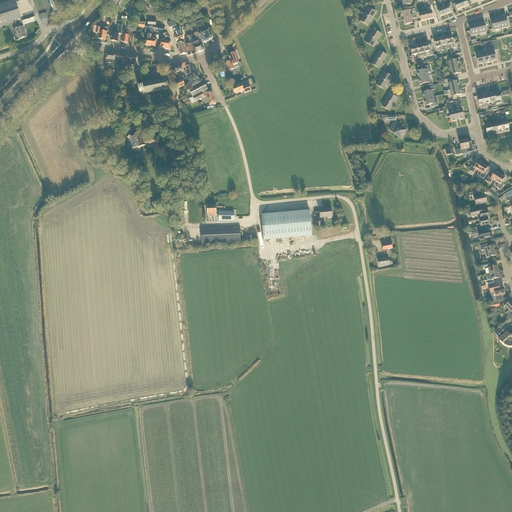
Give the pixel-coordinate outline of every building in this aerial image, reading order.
[(12,0),(0,4),(0,27),(14,23),(16,29),(15,29),(18,40),(26,37),(23,27),(22,27),(20,21),(21,21),(14,0),(12,0)] [(55,0),(44,0),(46,6),(48,6),(51,15),(58,14),(55,0)] [(443,8),(439,0),(437,0),(441,9),(437,10),(440,17),(446,15),(443,8)] [(445,7),(442,0),(439,0),(443,8),(446,15),(451,13),(448,6),(445,7)] [(468,6),(465,0),(462,0),(460,1),(462,8),(468,6)] [(462,8),(460,1),(454,3),(457,10),(462,8)] [(424,8),(427,20),(433,19),(431,11),(427,13),(426,11),(427,11),(426,7),(424,8)] [(375,13),(368,8),(364,15),(371,19),(375,13)] [(371,19),(364,15),(360,21),(367,26),(371,19)] [(416,16),(404,19),(405,25),(412,23),(411,19),(413,19),(417,19),(416,16)] [(506,17),(498,18),(501,29),(508,27),(506,17)] [(498,18),(491,20),(493,31),(501,29),(498,18)] [(138,28),(145,29),(145,26),(145,22),(135,21),(135,26),(135,27),(139,27),(138,28)] [(202,21),(195,24),(198,32),(202,30),(203,32),(199,34),(203,44),(211,40),(212,40),(212,38),(209,30),(205,31),(204,29),(205,29),(202,21)] [(129,37),(131,38),(132,30),(133,30),(134,23),(129,22),(128,27),(128,29),(128,32),(125,32),(125,35),(123,35),(122,38),(123,38),(122,43),(128,43),(129,37)] [(484,22),(476,24),(479,34),(486,33),(484,22)] [(121,35),(122,27),(123,25),(119,24),(119,27),(118,31),(115,30),(114,33),(112,33),(111,41),(117,42),(118,34),(121,35)] [(476,24),(469,25),(471,36),(479,34),(476,24)] [(100,27),(97,27),(96,33),(99,33),(98,34),(99,34),(98,39),(105,40),(106,32),(108,33),(108,28),(104,28),(104,32),(100,31),(100,27)] [(152,30),(153,27),(149,27),(145,27),(144,35),(148,36),(148,39),(146,38),(146,42),(142,41),(142,43),(142,44),(144,45),(145,45),(145,46),(150,47),(152,36),(152,30)] [(175,37),(176,42),(184,39),(181,32),(180,27),(174,30),(176,37),(175,37)] [(381,34),(374,30),(370,36),(377,41),(381,34)] [(169,42),(169,39),(166,33),(165,34),(162,35),(164,39),(165,38),(166,41),(165,49),(170,50),(171,42),(169,42)] [(194,54),(190,40),(189,36),(186,37),(188,43),(185,44),(188,56),(194,54)] [(370,36),(366,43),(373,47),(377,41),(370,36)] [(448,45),(452,44),(453,48),(455,48),(454,43),(458,42),(458,39),(454,40),(453,37),(452,37),(451,36),(445,37),(447,45),(448,45)] [(447,50),(449,49),(448,45),(447,45),(445,37),(440,38),(441,46),(443,46),(446,45),(447,50)] [(440,47),(441,51),(444,50),(443,46),(441,46),(440,38),(434,40),(435,48),(440,47)] [(192,44),(195,54),(204,50),(200,41),(192,44)] [(425,52),(429,51),(430,56),(432,55),(432,53),(433,52),(431,44),(429,45),(428,43),(422,45),(424,52),(425,52)] [(419,54),(423,53),(424,57),(426,57),(425,52),(424,52),(422,45),(416,46),(418,54),(419,54)] [(410,47),(412,55),(417,54),(418,59),(420,58),(419,54),(418,54),(416,46),(410,47)] [(386,56),(379,51),(375,57),(382,62),(386,56)] [(228,55),(228,56),(230,61),(226,63),(224,64),(225,68),(227,72),(229,71),(232,70),(235,69),(239,67),(239,66),(239,63),(238,60),(235,52),(232,54),(228,55)] [(494,52),(488,53),(490,62),(496,61),(494,52)] [(115,68),(115,63),(116,54),(106,53),(105,59),(106,59),(105,63),(112,64),(112,68),(112,69),(113,70),(113,68),(115,68)] [(488,53),(482,55),(484,63),(490,62),(488,53)] [(126,73),(126,63),(127,57),(127,55),(117,54),(117,62),(119,63),(119,73),(119,75),(125,75),(125,73),(126,73)] [(482,55),(476,56),(478,65),(484,63),(482,55)] [(127,63),(127,68),(134,68),(134,63),(137,64),(137,57),(127,57),(126,63),(127,63)] [(375,57),(371,64),(378,68),(382,62),(375,57)] [(459,66),(458,59),(452,61),(451,58),(448,59),(448,62),(449,69),(459,66)] [(192,74),(189,65),(187,66),(186,63),(182,65),(183,70),(184,72),(186,77),(192,74)] [(175,68),(171,71),(173,74),(177,72),(183,70),(182,65),(181,65),(175,68)] [(418,79),(428,76),(427,70),(429,69),(428,66),(421,68),(422,71),(416,72),(418,79)] [(459,66),(449,69),(451,75),(452,75),(452,78),(456,77),(455,74),(461,73),(459,66)] [(388,83),(392,77),(385,72),(381,79),(388,83)] [(185,88),(187,92),(189,91),(196,87),(195,86),(200,83),(195,73),(187,77),(190,83),(188,84),(189,86),(185,88)] [(428,76),(418,79),(420,85),(425,84),(426,87),(433,85),(432,82),(430,82),(428,76)] [(178,89),(185,86),(182,79),(176,83),(178,89)] [(384,90),(388,83),(381,79),(376,85),(384,90)] [(460,88),(458,81),(453,82),(452,79),(448,80),(449,83),(448,83),(450,90),(460,88)] [(169,86),(168,83),(165,80),(142,85),(141,85),(142,88),(139,88),(139,92),(142,92),(143,94),(167,89),(169,86)] [(189,91),(192,97),(208,90),(205,83),(196,87),(189,91)] [(238,86),(233,88),(234,91),(233,91),(234,93),(235,93),(235,94),(244,91),(245,93),(251,91),(250,88),(249,85),(245,87),(243,88),(241,83),(237,85),(238,86)] [(427,92),(422,93),(423,100),(434,97),(432,91),(434,90),(434,88),(433,87),(428,88),(427,89),(427,92)] [(450,90),(451,97),(452,97),(453,100),(457,99),(456,96),(461,94),(460,88),(450,90)] [(205,91),(206,93),(210,106),(216,104),(212,91),(209,92),(208,90),(205,91)] [(493,92),(496,105),(497,106),(498,110),(503,109),(500,94),(497,95),(496,91),(493,92)] [(204,92),(190,99),(193,103),(206,97),(204,92)] [(490,103),(493,102),(494,107),(497,106),(496,105),(493,92),(488,94),(490,103)] [(397,98),(390,94),(386,100),(393,105),(397,98)] [(479,105),(482,105),(483,109),(485,108),(482,95),(477,96),(479,105)] [(434,97),(423,100),(425,106),(427,106),(428,109),(429,111),(432,109),(432,108),(438,106),(437,103),(435,103),(434,97)] [(393,105),(386,100),(382,106),(389,111),(393,105)] [(455,110),(458,121),(464,119),(462,109),(455,110)] [(458,121),(455,110),(449,112),(451,122),(458,121)] [(157,118),(147,121),(152,134),(162,130),(157,118)] [(501,119),(504,133),(509,132),(509,130),(508,126),(508,122),(504,123),(503,119),(501,119)] [(493,125),(492,121),(490,122),(493,135),(498,134),(496,125),(493,125)] [(489,123),(485,124),(486,133),(489,133),(490,136),(493,136),(493,135),(490,122),(489,122),(489,123)] [(398,126),(399,125),(395,123),(390,131),(393,133),(398,136),(398,137),(401,139),(403,136),(403,135),(406,130),(398,126)] [(129,141),(133,151),(146,146),(155,142),(152,135),(143,138),(141,134),(133,136),(134,137),(130,138),(128,138),(128,140),(129,141)] [(470,138),(464,140),(465,140),(467,149),(468,153),(470,152),(476,151),(475,145),(472,146),(470,138)] [(457,149),(454,150),(456,156),(459,155),(462,154),(468,153),(467,149),(465,140),(464,140),(459,141),(460,148),(457,149)] [(475,169),(478,171),(483,164),(478,161),(474,167),(471,165),(468,170),(473,173),(475,169)] [(481,173),(479,177),(484,180),(487,175),(484,173),(488,167),(483,164),(478,171),(481,173)] [(492,180),(495,182),(500,175),(495,171),(491,177),(488,176),(485,181),(490,183),(492,180)] [(498,184),(496,187),(500,190),(504,185),(501,184),(505,178),(500,175),(495,182),(498,184)] [(479,194),(478,191),(469,193),(470,196),(472,196),(473,199),(474,199),(476,205),(486,203),(484,196),(482,197),(481,194),(479,194)] [(222,212),(216,212),(216,206),(208,206),(208,216),(216,216),(216,215),(219,215),(219,217),(221,217),(220,222),(234,222),(234,212),(224,212),(222,212)] [(320,213),(315,213),(315,222),(324,222),(324,218),(332,217),(331,209),(320,210),(320,213)] [(478,220),(489,218),(488,211),(484,212),(483,209),(469,212),(471,217),(477,216),(478,220)] [(261,215),(263,240),(311,236),(309,211),(261,215)] [(489,225),(488,219),(479,221),(480,224),(476,225),(477,228),(489,225)] [(201,228),(202,245),(241,243),(240,237),(240,230),(240,226),(201,228)] [(483,229),(478,230),(478,231),(478,234),(480,240),(480,241),(484,240),(484,239),(492,237),(491,231),(484,232),(483,229)] [(381,240),(383,251),(393,249),(391,238),(381,240)] [(495,255),(493,246),(490,247),(489,244),(483,245),(480,246),(481,251),(484,251),(486,259),(489,258),(489,257),(495,255)] [(388,258),(378,259),(379,267),(390,265),(392,264),(391,262),(389,262),(388,258)] [(488,268),(489,274),(498,272),(497,266),(488,268)] [(500,278),(498,272),(489,274),(490,280),(484,281),(486,286),(487,286),(494,284),(493,281),(493,280),(500,278)] [(502,295),(505,295),(503,288),(499,289),(498,285),(496,285),(489,287),(490,293),(494,292),(495,297),(496,302),(503,300),(502,295)] [(511,313),(511,312),(511,311),(511,304),(510,302),(506,304),(504,302),(500,306),(502,309),(505,306),(509,311),(506,313),(509,317),(511,313)] [(507,346),(510,346),(511,345),(511,334),(511,335),(509,335),(507,332),(506,333),(502,328),(495,334),(499,339),(498,339),(502,344),(503,343),(505,344),(507,346)]
